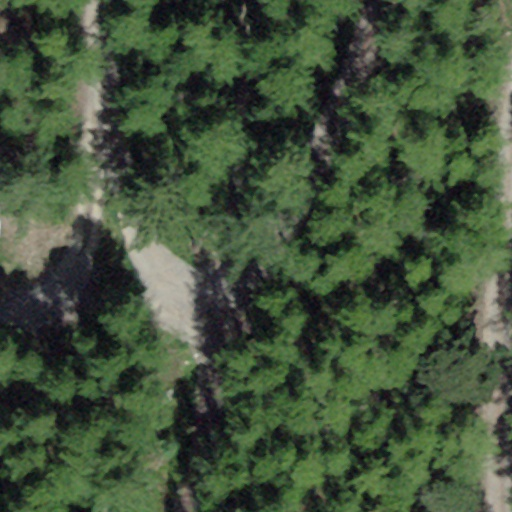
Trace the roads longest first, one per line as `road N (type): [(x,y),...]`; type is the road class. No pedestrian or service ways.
road 1 (track): [(215,306),(355,0)]
road 2 (residential): [(508,511),(500,450),(511,190)]
road 3 (track): [(95,158),(74,295),(0,340)]
road 4 (track): [(215,306),(192,307),(158,284),(118,179),(95,158)]
road 5 (track): [(189,511),(215,306)]
road 6 (track): [(100,0),(95,158)]
